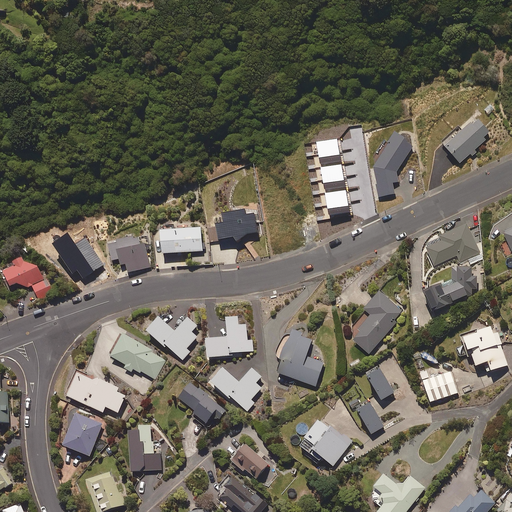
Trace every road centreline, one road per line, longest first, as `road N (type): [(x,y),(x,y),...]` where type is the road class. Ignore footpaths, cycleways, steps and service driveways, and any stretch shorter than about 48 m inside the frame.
road 1 (residential): [(28,329),(161,285),(321,262),(511,173)]
road 2 (residential): [(28,329),(39,369),(37,459),(52,511)]
